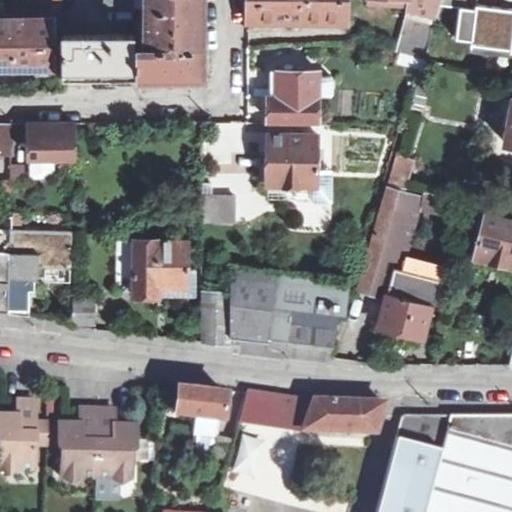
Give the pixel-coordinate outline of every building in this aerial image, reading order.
[(63,8),(62,0),(53,0),(54,8),(63,8)] [(136,0),(103,0),(104,8),(136,8),(136,5),(136,0)] [(205,0),(146,0),(146,5),(147,49),(137,49),(137,76),(206,76),(205,19),(205,0)] [(248,0),(248,21),(348,23),(347,0),(409,0),(408,11),(397,53),(424,59),(437,14),(434,13),(436,0),(248,0)] [(473,38),(473,42),(511,47),(511,5),(479,2),(478,0),(440,0),(440,3),(462,5),(458,36),(473,38)] [(0,17),(0,68),(33,67),(34,74),(50,74),(50,67),(53,66),(52,16),(8,18),(8,11),(1,12),(1,18),(0,17)] [(63,35),(64,77),(79,77),(137,76),(137,49),(136,34),(99,34),(99,27),(86,27),(86,35),(63,35)] [(442,65),(439,83),(468,88),(471,70),(442,65)] [(303,121),(320,121),(320,70),(304,70),(272,70),(271,96),(269,96),(268,120),(303,121)] [(418,84),(410,114),(421,117),(428,86),(418,84)] [(0,122),(0,151),(11,151),(10,123),(0,122)] [(27,158),(76,157),(75,122),(27,123),(27,158)] [(270,122),(270,135),(325,134),(325,123),(304,123),(270,122)] [(270,135),(270,186),(273,186),(273,188),(299,189),(326,189),(326,169),(319,169),(318,135),(270,135)] [(388,185),(406,188),(415,161),(397,156),(388,185)] [(388,185),(360,288),(389,297),(383,323),(427,333),(434,303),(438,304),(443,279),(402,268),(417,204),(421,191),(406,188),(388,185)] [(326,189),(299,189),(299,201),(334,201),(333,188),(326,189)] [(417,204),(424,206),(428,192),(421,191),(417,204)] [(428,192),(424,206),(448,212),(452,196),(428,192)] [(213,196),(212,221),(234,221),(234,195),(213,196)] [(202,196),(202,221),(212,221),(213,196),(202,196)] [(511,218),(486,213),(476,256),(511,264),(511,218)] [(0,310),(9,312),(10,279),(10,245),(10,235),(0,233),(0,310)] [(188,241),(158,242),(158,239),(136,240),(135,295),(187,296),(195,296),(195,268),(187,269),(188,241)] [(10,279),(32,279),(32,244),(10,245),(10,279)] [(326,359),(343,312),(350,287),(233,270),(232,293),(202,293),(202,342),(231,344),(232,337),(286,345),(285,355),(323,360),(326,359)] [(9,312),(30,315),(30,291),(34,291),(34,279),(32,279),(10,279),(9,312)] [(73,325),(94,326),(93,301),(73,300),(73,304),(73,317),(73,319),(73,325)] [(176,386),(173,412),(219,417),(223,392),(223,390),(176,384),(176,386)] [(237,415),(282,421),(281,426),(284,427),(292,396),(246,389),(245,392),(237,415)] [(284,427),(304,430),(375,431),(383,402),(312,399),(292,396),(284,427)] [(34,423),(35,400),(17,399),(17,414),(0,413),(0,477),(9,485),(19,475),(34,477),(34,446),(34,423)] [(54,423),(54,447),(57,453),(57,477),(67,486),(76,478),(93,478),(110,479),(119,486),(130,478),(130,452),(135,449),(135,424),(113,424),(114,408),(80,408),(79,423),(54,423)] [(511,511),(511,414),(403,415),(376,511),(511,511)] [(221,436),(222,420),(194,419),(194,435),(221,436)] [(46,446),(46,423),(34,423),(34,446),(46,446)] [(93,497),(118,499),(119,486),(110,479),(93,478),(93,497)]
